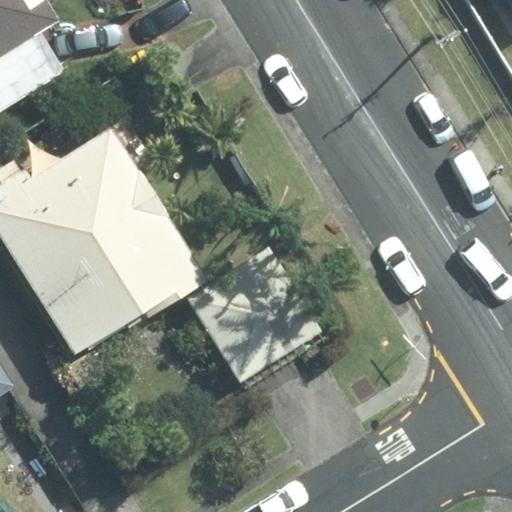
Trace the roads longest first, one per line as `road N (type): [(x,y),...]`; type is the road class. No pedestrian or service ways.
road 1 (residential): [(305,0),(511,342)]
road 2 (residential): [(511,407),(338,511)]
